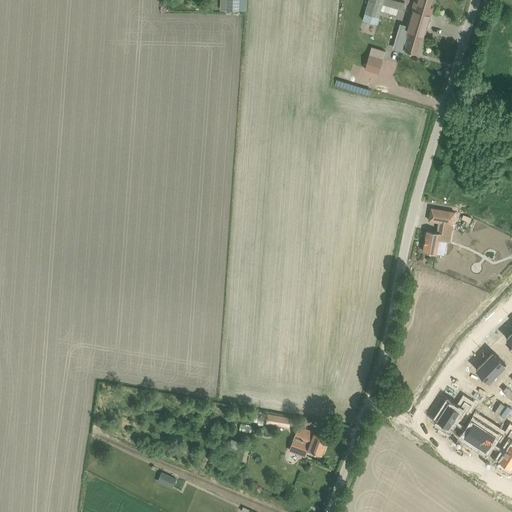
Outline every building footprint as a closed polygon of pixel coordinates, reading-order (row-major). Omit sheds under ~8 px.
[(221,0),(221,12),(246,13),(246,0),(221,0)] [(383,3),(370,0),(368,0),(363,20),(376,24),(383,3)] [(414,0),(411,12),(419,14),(420,11),(431,14),(433,7),(430,6),(431,0),(414,0)] [(419,14),(411,12),(407,27),(402,26),(396,47),(406,50),(416,53),(420,39),(423,40),(431,14),(420,11),(419,14)] [(489,23),(485,39),(493,41),(497,25),(489,23)] [(366,69),(378,72),(381,61),(369,58),(366,69)] [(336,72),(333,84),(343,87),(347,75),(336,72)] [(429,220),(441,222),(453,224),(455,212),(431,208),(429,220)] [(423,251),(436,253),(439,239),(450,241),(453,224),(441,222),(439,232),(427,230),(423,251)] [(485,253),(481,265),(492,268),(495,256),(485,253)] [(493,351),(485,359),(498,372),(505,364),(509,367),(511,364),(511,360),(505,354),(500,358),(493,351)] [(485,359),(476,368),(484,375),(479,380),(488,389),(493,384),(490,380),(498,372),(485,359)] [(448,402),(438,418),(449,425),(455,416),(461,419),(471,403),(465,399),(458,408),(448,402)] [(469,426),(463,435),(474,442),(487,422),(471,412),(464,422),(469,426)] [(268,414),(266,424),(289,427),(290,425),(291,418),(268,414)] [(487,422),(474,442),(484,448),(490,440),(495,443),(502,432),(487,422)] [(299,426),(290,450),(306,456),(308,449),(322,454),(328,437),(306,429),(299,426)] [(506,447),(499,458),(511,466),(511,463),(511,443),(511,440),(511,428),(501,444),(506,447)] [(228,447),(237,450),(240,442),(231,439),(228,447)] [(177,478),(162,471),(157,481),(172,488),(177,478)]
